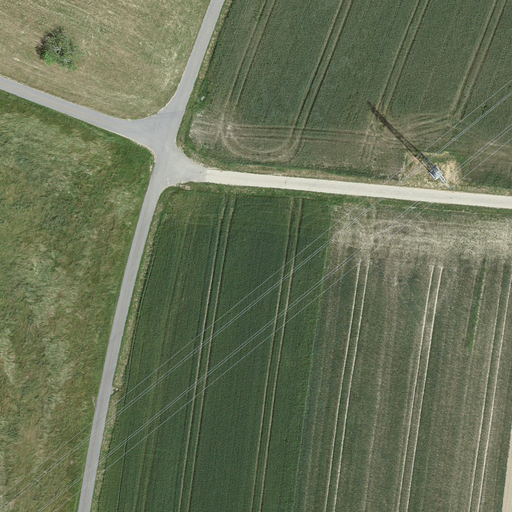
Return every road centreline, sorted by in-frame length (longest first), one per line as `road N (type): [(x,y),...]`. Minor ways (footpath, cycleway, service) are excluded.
road 1 (track): [(81,511),(121,306),(164,147)]
road 2 (track): [(156,174),(511,204)]
road 3 (track): [(0,83),(164,147),(219,0)]
